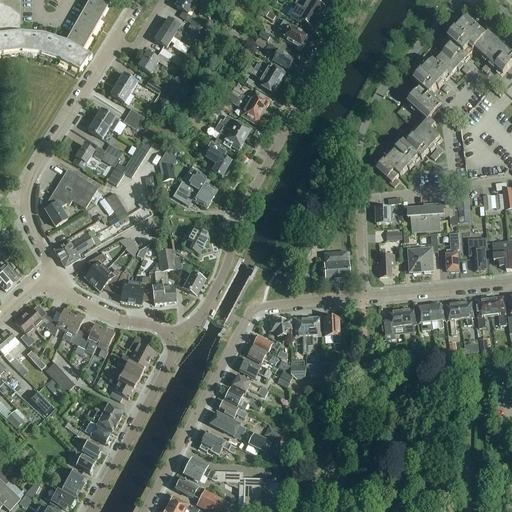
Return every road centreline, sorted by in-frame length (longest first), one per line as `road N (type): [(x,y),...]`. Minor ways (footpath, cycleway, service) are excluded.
road 1 (residential): [(165,335),(207,308),(240,212),(363,0)]
road 2 (residential): [(361,297),(250,312),(143,511)]
road 3 (residential): [(52,273),(28,226),(27,190),(112,46)]
road 4 (residential): [(165,335),(171,357),(89,511)]
road 5 (residential): [(361,297),(511,284)]
road 6 (residential): [(511,77),(478,81),(450,112),(454,187)]
road 7 (residential): [(52,273),(94,308),(165,335)]
